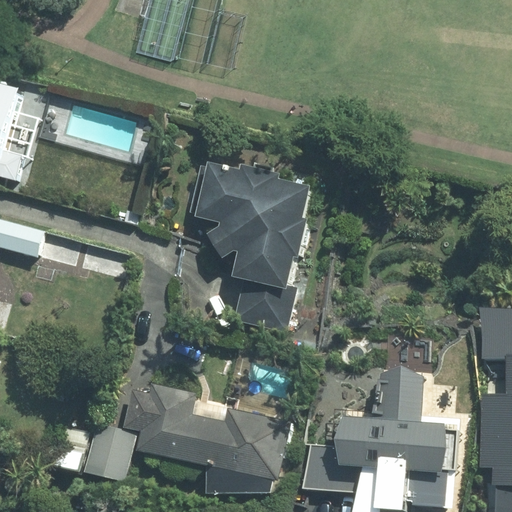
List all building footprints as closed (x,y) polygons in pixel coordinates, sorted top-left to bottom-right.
[(0,71),(0,174),(16,179),(42,83),(0,71)] [(237,224),(225,231),(240,256),(253,248),(241,318),(298,330),(314,255),(318,256),(326,218),(322,217),(330,181),(297,174),(298,165),(228,150),(226,159),(215,157),(203,216),(237,224)] [(0,216),(0,244),(46,257),(53,231),(0,216)] [(503,511),(511,511),(511,321),(494,321),(488,479),(494,479),(494,499),(507,499),(503,511)] [(314,446),(312,489),(350,491),(348,511),(398,511),(398,504),(416,505),(415,511),(461,511),(466,417),(434,416),(437,366),(386,363),(383,413),(359,412),(357,448),(314,446)] [(218,494),(286,496),(307,421),(239,405),(236,419),(204,411),(208,391),(162,381),(160,392),(144,388),(135,426),(151,430),(147,444),(225,463),(218,494)] [(95,471),(136,480),(147,431),(106,422),(95,471)]
